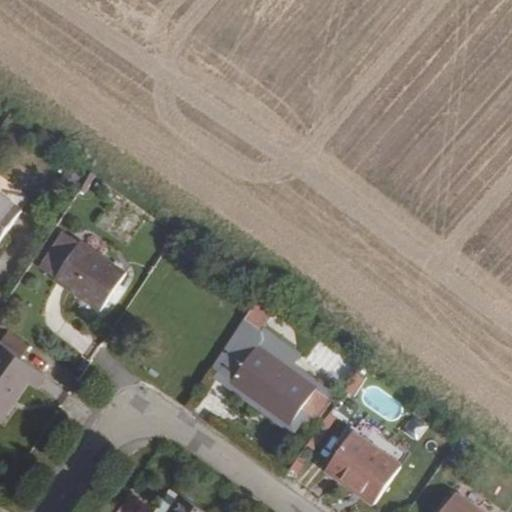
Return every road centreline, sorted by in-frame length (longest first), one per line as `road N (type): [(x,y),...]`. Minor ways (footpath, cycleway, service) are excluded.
road 1 (residential): [(301,511),(164,417),(138,415)]
road 2 (residential): [(57,511),(119,425),(138,415)]
